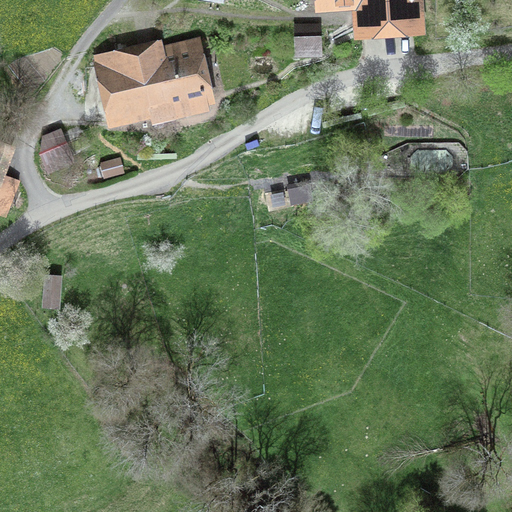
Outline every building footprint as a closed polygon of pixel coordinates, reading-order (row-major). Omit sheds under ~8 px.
[(360,9),(361,32),(416,28),(414,0),(318,0),(319,7),(355,5),(360,9)] [(297,29),(297,55),(319,54),(319,29),(297,29)] [(150,107),(153,122),(210,109),(194,40),(99,61),(112,115),(150,107)] [(38,159),(47,181),(73,171),(60,137),(43,143),(48,155),(38,159)] [(0,214),(3,215),(13,187),(0,182),(0,173),(8,152),(0,148),(0,214)] [(418,175),(444,174),(452,167),(451,157),(445,152),(417,153),(410,158),(411,168),(418,175)] [(292,206),(317,200),(312,182),(288,188),(292,206)] [(45,280),(43,308),(56,309),(58,281),(45,280)]
